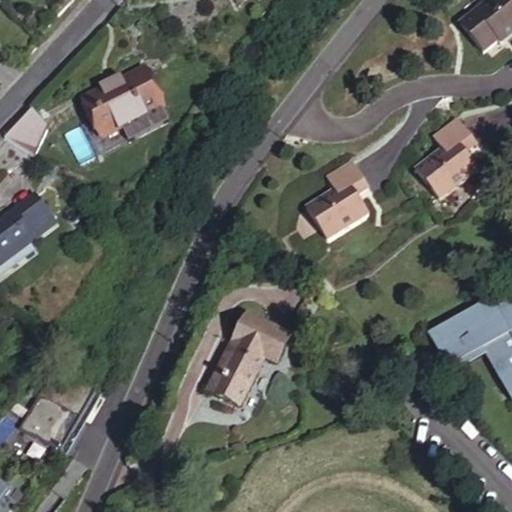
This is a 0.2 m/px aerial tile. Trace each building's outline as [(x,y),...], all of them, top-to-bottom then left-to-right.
[(44,0),(59,13),(70,0),(44,0)] [(504,45),(511,38),(511,0),(492,0),(463,23),(488,53),(502,42),(504,45)] [(85,96),(104,136),(159,112),(140,70),(85,96)] [(420,171),(444,202),(482,171),(468,154),(481,145),(462,121),(438,139),(446,149),(420,171)] [(330,242),(373,215),(360,195),(373,187),(357,162),(330,179),(339,191),(310,209),(330,242)] [(0,266),(54,225),(32,193),(0,217),(0,266)] [(511,298),(497,308),(511,332),(483,350),(488,357),(499,376),(511,368),(511,298)] [(497,308),(493,301),(438,335),(462,373),(488,357),(483,350),(511,332),(497,308)] [(273,366),(288,338),(249,316),(234,344),(240,347),(215,396),(238,408),(264,361),(273,366)] [(15,432),(57,455),(101,378),(58,353),(15,432)] [(511,368),(499,376),(511,396),(511,368)]
